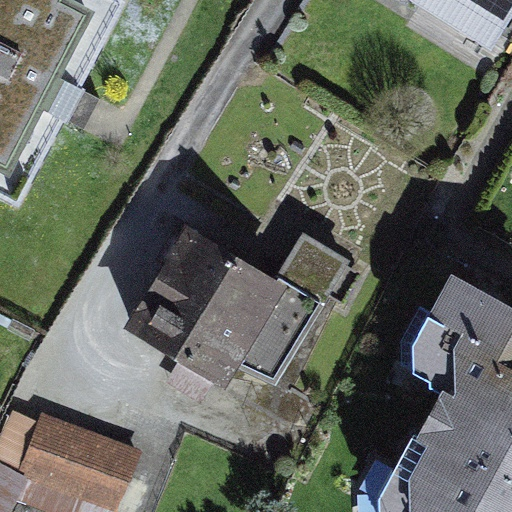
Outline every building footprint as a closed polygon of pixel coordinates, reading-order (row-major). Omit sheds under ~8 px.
[(0,0),(0,188),(12,195),(115,0),(0,0)] [(511,0),(384,0),(498,65),(511,39),(511,0)] [(187,216),(123,321),(224,382),(235,361),(278,380),(351,255),(306,229),(278,269),(187,216)] [(511,511),(511,352),(444,314),(408,372),(411,404),(438,416),(374,511),(511,511)] [(18,472),(38,420),(13,410),(0,434),(0,511),(6,511),(26,475),(18,472)] [(38,420),(18,472),(26,475),(117,510),(141,450),(41,411),(38,420)]
